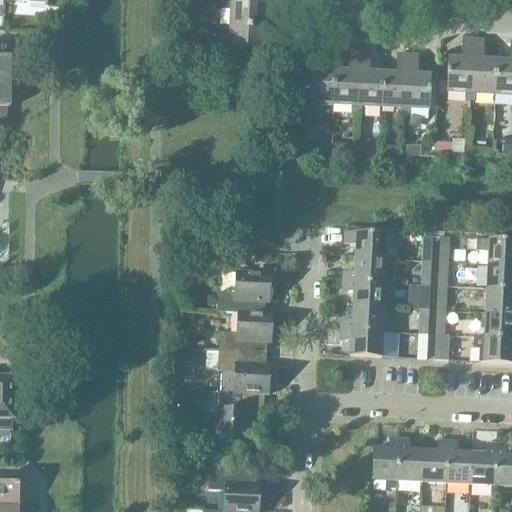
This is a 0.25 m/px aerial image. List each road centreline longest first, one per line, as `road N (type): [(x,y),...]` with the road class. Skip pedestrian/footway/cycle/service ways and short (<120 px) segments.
road 1 (residential): [(511,412),(302,403)]
road 2 (residential): [(511,24),(365,17),(341,12),(332,0)]
road 3 (residential): [(302,403),(311,244)]
